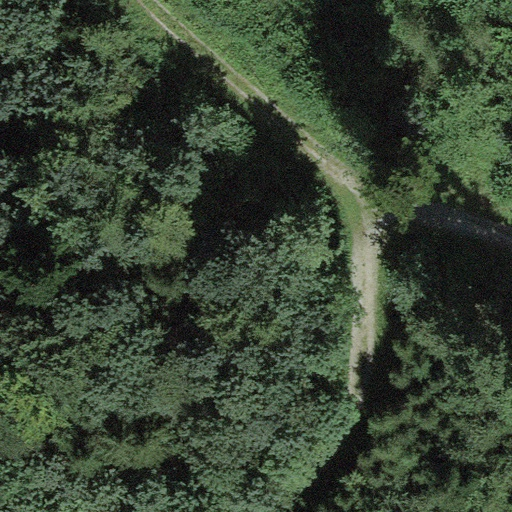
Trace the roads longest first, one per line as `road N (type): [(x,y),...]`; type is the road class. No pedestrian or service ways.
road 1 (track): [(236,511),(283,476),(343,403),(368,311),(364,187)]
road 2 (track): [(150,0),(364,187)]
road 3 (track): [(511,239),(364,187)]
